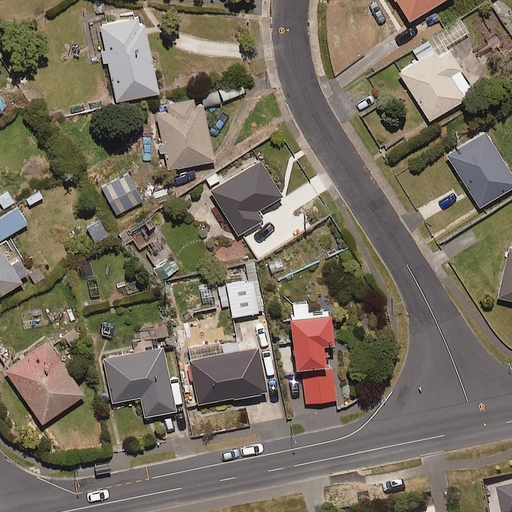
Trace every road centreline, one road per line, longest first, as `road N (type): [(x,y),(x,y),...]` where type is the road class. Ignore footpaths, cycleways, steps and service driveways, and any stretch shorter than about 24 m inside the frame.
road 1 (residential): [(290,0),(295,72),(307,101),(427,300),(474,429)]
road 2 (secondary): [(62,511),(474,429)]
